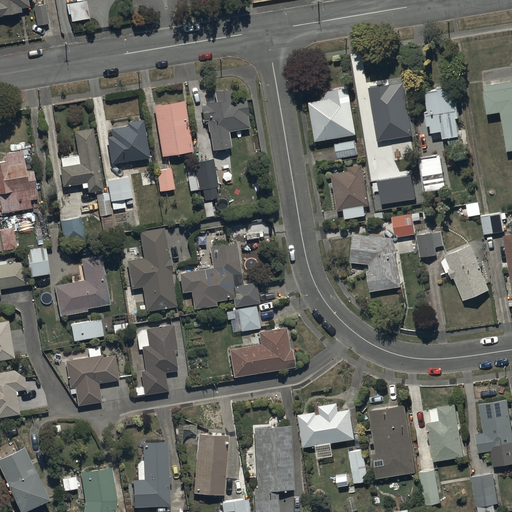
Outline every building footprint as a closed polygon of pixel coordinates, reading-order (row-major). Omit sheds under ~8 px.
[(0,0),(0,20),(23,15),(22,12),(30,10),(28,0),(0,0)] [(46,6),(34,8),(38,27),(50,25),(46,6)] [(511,81),(483,86),(487,113),(502,111),(509,151),(511,150),(511,81)] [(402,83),(368,88),(377,141),(411,136),(402,83)] [(211,146),(228,143),(230,160),(258,155),(254,131),(229,136),(228,127),(249,124),(244,92),(233,94),(232,84),(213,87),(215,95),(204,97),(204,99),(201,100),(204,117),(206,116),(211,146)] [(345,91),(344,87),(335,89),(335,93),(322,95),(323,105),(312,107),(317,142),(357,136),(349,90),(345,91)] [(451,90),(425,94),(429,115),(426,116),(428,130),(431,129),(432,136),(442,135),(444,143),(459,140),(456,122),(460,121),(457,104),(453,104),(451,90)] [(193,147),(184,96),(153,101),(161,152),(193,147)] [(148,152),(142,115),(126,117),(127,121),(110,124),(111,132),(106,133),(111,160),(127,157),(128,164),(139,162),(137,154),(148,152)] [(102,186),(92,123),(73,126),(78,151),(59,155),(60,162),(58,162),(62,182),(81,179),(82,184),(87,183),(88,188),(102,186)] [(355,143),(335,146),(337,160),(357,157),(355,143)] [(5,154),(0,155),(0,204),(1,210),(32,205),(30,195),(36,194),(31,166),(26,167),(22,146),(4,149),(5,154)] [(217,183),(213,156),(195,159),(195,162),(186,163),(190,187),(198,186),(198,187),(202,187),(203,196),(217,194),(215,183),(217,183)] [(446,191),(441,157),(420,160),(425,195),(446,191)] [(171,164),(156,166),(158,187),(173,185),(171,164)] [(369,207),(362,167),(349,169),(350,174),(331,177),(337,214),(343,213),(345,222),(367,218),(365,207),(369,207)] [(108,189),(109,196),(131,193),(128,173),(106,177),(108,189)] [(411,175),(377,181),(381,205),(416,198),(411,175)] [(109,196),(108,189),(95,190),(99,212),(111,210),(109,196)] [(460,220),(480,216),(477,204),(457,208),(460,220)] [(80,214),(60,217),(64,239),(83,236),(80,214)] [(502,214),(482,216),(484,236),(504,234),(502,214)] [(395,238),(415,235),(413,222),(421,221),(420,215),(392,220),(395,238)] [(13,224),(0,226),(0,232),(2,247),(16,244),(13,224)] [(169,256),(163,224),(139,229),(143,254),(126,257),(131,285),(141,283),(144,300),(138,301),(139,307),(144,306),(144,308),(175,302),(169,268),(172,267),(170,255),(169,256)] [(441,233),(417,236),(419,259),(436,256),(435,249),(443,248),(441,233)] [(369,293),(401,288),(393,242),(354,237),(350,265),(368,267),(369,273),(366,273),(369,293)] [(511,237),(503,239),(511,291),(511,237)] [(209,243),(212,263),(178,268),(181,288),(190,286),(192,304),(216,300),(215,297),(232,294),(233,302),(258,298),(255,278),(242,280),(236,239),(209,243)] [(471,246),(445,257),(451,271),(449,271),(453,281),(455,280),(464,303),(490,292),(471,246)] [(48,247),(26,250),(31,277),(52,274),(48,247)] [(85,276),(54,281),(59,312),(87,307),(87,304),(109,300),(101,251),(82,255),(85,276)] [(0,294),(1,295),(1,289),(29,285),(25,261),(0,265),(0,294)] [(256,303),(236,306),(240,327),(259,324),(256,303)] [(101,318),(70,323),(73,341),(103,336),(101,318)] [(127,319),(112,321),(114,332),(129,330),(127,319)] [(177,346),(173,320),(145,324),(146,327),(137,329),(140,346),(142,346),(145,366),(140,366),(143,384),(136,385),(137,392),(168,387),(166,369),(177,367),(174,347),(177,346)] [(0,360),(15,358),(9,321),(0,322),(0,360)] [(232,373),(294,362),(291,345),(289,345),(285,324),(257,329),(259,341),(228,346),(232,373)] [(89,357),(66,360),(70,389),(75,389),(78,405),(102,402),(99,383),(119,380),(115,355),(103,357),(102,355),(101,356),(100,348),(88,349),(89,357)] [(25,370),(0,373),(0,417),(20,414),(16,391),(27,389),(25,370)] [(511,457),(511,425),(507,394),(479,399),(484,429),(476,431),(479,449),(491,447),(493,461),(511,457)] [(462,442),(455,399),(438,402),(438,404),(430,405),(432,418),(427,419),(433,456),(460,452),(461,454),(465,453),(463,442),(462,442)] [(317,413),(299,416),(304,447),(356,440),(351,408),(340,410),(339,403),(320,406),(321,413),(317,414),(317,413)] [(417,472),(406,405),(371,411),(378,455),(374,455),(378,478),(417,472)] [(293,490),(290,426),(254,428),(257,491),(254,491),(254,511),(279,511),(279,491),(293,490)] [(223,496),(229,435),(199,433),(193,493),(223,496)] [(139,460),(137,462),(138,479),(131,479),(132,505),(169,504),(168,484),(170,484),(170,476),(169,476),(168,442),(143,442),(143,460),(139,460)] [(20,511),(26,511),(51,501),(36,468),(35,469),(25,448),(0,459),(0,466),(8,483),(7,484),(20,511)] [(363,450),(349,452),(353,483),(368,481),(363,450)] [(112,468),(81,473),(85,502),(84,511),(116,511),(118,500),(112,468)] [(441,503),(436,469),(420,472),(426,505),(441,503)] [(347,473),(337,475),(339,486),(349,484),(347,473)] [(494,474),(472,477),(477,507),(499,504),(494,474)] [(250,511),(249,500),(220,503),(221,511),(250,511)]
